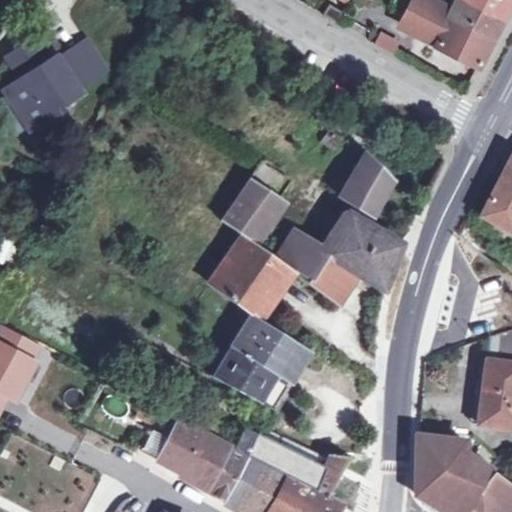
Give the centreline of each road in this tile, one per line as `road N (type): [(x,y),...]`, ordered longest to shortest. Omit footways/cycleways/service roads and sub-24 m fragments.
road 1 (primary): [(391,511),(409,296),(481,135)]
road 2 (residential): [(255,0),(481,135)]
